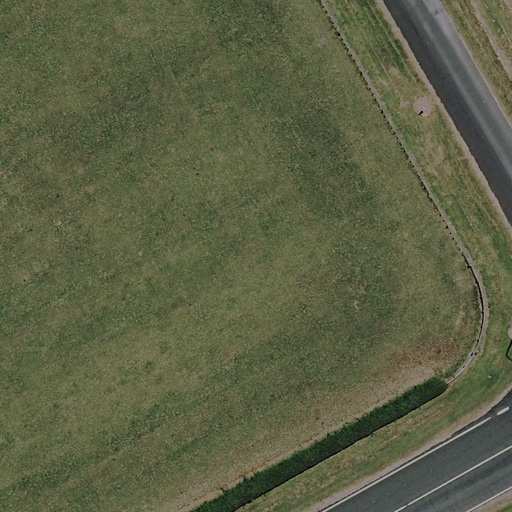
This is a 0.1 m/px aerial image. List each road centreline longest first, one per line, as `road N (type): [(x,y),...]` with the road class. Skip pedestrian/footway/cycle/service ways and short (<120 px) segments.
road 1 (unclassified): [(412,0),(511,175)]
road 2 (tertiary): [(401,511),(511,449)]
